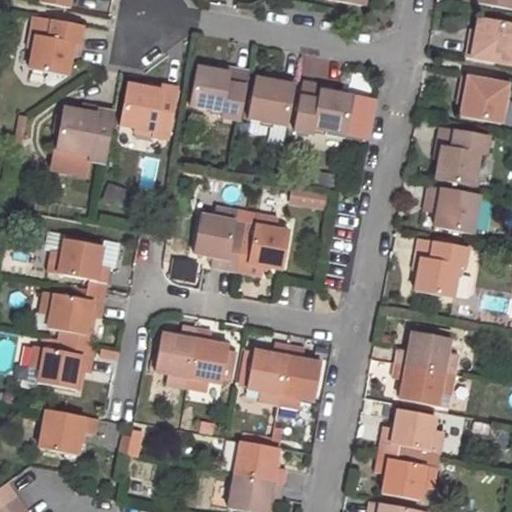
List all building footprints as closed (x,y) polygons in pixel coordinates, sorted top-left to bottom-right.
[(39,0),(39,4),(71,10),(72,0),(39,0)] [(511,0),(462,0),(462,1),(482,5),(511,10),(511,0)] [(83,25),(33,16),(29,37),(34,39),(29,70),(66,78),(70,57),(73,44),(79,46),(83,25)] [(511,63),(511,25),(478,20),(476,32),(474,42),(468,42),(465,58),(511,67),(511,63)] [(73,44),(70,57),(76,58),(79,46),(73,44)] [(229,75),(230,69),(219,66),(218,73),(229,75)] [(239,121),(248,72),(230,69),(229,75),(218,73),(196,70),(189,106),(222,112),(221,118),(239,121)] [(279,84),(280,77),(269,75),(267,82),(279,84)] [(287,128),(295,80),(280,77),(279,84),(267,82),(255,80),(248,121),(287,128)] [(462,109),(460,117),(500,126),(507,86),(461,77),(458,94),(464,95),(462,109)] [(320,90),(321,84),(304,81),(293,132),(313,135),(314,130),(344,137),(353,97),(331,93),(320,90)] [(161,93),(162,86),(146,83),(145,90),(161,93)] [(332,87),(321,84),(320,90),(331,93),(332,87)] [(178,89),(162,86),(161,93),(145,90),(128,86),(120,125),(152,132),(151,138),(168,141),(178,89)] [(464,95),(458,94),(455,108),(462,109),(464,95)] [(96,116),(97,110),(82,108),(81,114),(96,116)] [(104,165),(114,113),(97,110),(96,116),(81,114),(62,110),(52,169),(85,175),(87,162),(104,165)] [(27,120),(20,119),(17,131),(25,132),(27,120)] [(488,138),(457,132),(438,129),(434,147),(441,148),(438,164),(435,180),(473,188),(479,155),(485,156),(488,138)] [(25,132),(17,131),(14,147),(22,148),(25,132)] [(441,148),(434,147),(431,162),(438,164),(441,148)] [(435,214),(432,228),(472,236),(479,197),(428,187),(425,202),(431,203),(429,213),(435,214)] [(302,205),(304,193),(293,191),(291,204),(302,205)] [(325,209),(327,197),(304,193),(302,205),(325,209)] [(480,203),(477,228),(489,229),(491,204),(480,203)] [(235,273),(246,214),(214,208),(213,218),(200,216),(193,255),(212,258),(211,268),(235,273)] [(278,220),(246,214),(235,273),(261,278),(262,268),(282,272),(289,232),(276,229),(278,220)] [(47,274),(88,282),(106,285),(109,269),(98,266),(102,248),(63,241),(61,254),(51,252),(47,274)] [(467,250),(430,242),(418,241),(415,258),(421,259),(417,273),(415,291),(451,299),(458,266),(464,267),(467,250)] [(421,259),(415,258),(412,272),(417,273),(421,259)] [(88,282),(87,291),(104,294),(106,285),(88,282)] [(104,294),(87,291),(85,301),(102,305),(104,294)] [(102,305),(85,301),(43,293),(39,314),(49,317),(47,330),(78,336),(84,338),(88,318),(94,319),(98,321),(102,305)] [(88,349),(94,319),(88,318),(84,338),(78,336),(76,346),(88,349)] [(164,385),(186,390),(197,329),(181,327),(180,337),(161,333),(155,372),(166,375),(164,385)] [(197,329),(186,390),(206,394),(208,383),(220,386),(227,346),(209,342),(210,332),(197,329)] [(397,349),(395,364),(454,375),(457,355),(447,352),(448,340),(412,333),(407,352),(397,349)] [(258,403),(279,407),(291,346),(274,343),(271,354),(254,350),(246,391),(259,393),(258,403)] [(88,349),(76,346),(74,355),(92,358),(94,350),(88,349)] [(291,346),(279,407),(298,410),(299,401),(313,403),(320,363),(302,359),(304,349),(291,346)] [(92,358),(74,355),(33,348),(29,369),(39,372),(37,384),(74,392),(79,372),(84,373),(89,374),(92,358)] [(454,375),(395,364),(391,378),(401,381),(398,399),(436,406),(439,395),(450,397),(454,375)] [(80,393),(84,373),(79,372),(74,392),(80,393)] [(382,427),(377,450),(396,453),(397,446),(426,451),(438,453),(443,432),(432,430),(433,418),(396,411),(393,429),(382,427)] [(93,436),(94,422),(45,412),(38,451),(76,457),(81,435),(93,436)] [(240,443),(233,478),(282,487),(285,471),(275,469),(278,450),(240,443)] [(397,446),(396,453),(425,459),(426,451),(397,446)] [(396,453),(377,450),(374,473),(384,476),(381,493),(418,501),(422,489),(431,491),(436,469),(423,467),(394,461),(396,453)] [(425,459),(396,453),(394,461),(423,467),(425,459)] [(282,487),(233,478),(227,510),(236,511),(266,511),(269,498),(279,500),(282,487)] [(0,507),(14,499),(4,485),(0,487),(0,507)] [(0,507),(0,511),(20,511),(23,510),(14,499),(0,507)] [(419,511),(368,503),(365,511),(419,511)]
